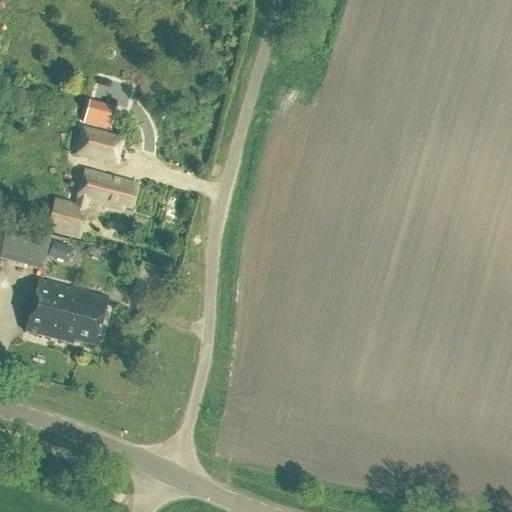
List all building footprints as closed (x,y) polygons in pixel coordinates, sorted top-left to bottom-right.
[(89,102),(83,124),(109,131),(114,109),(89,102)] [(73,156),(117,168),(124,139),(81,127),(73,156)] [(190,197),(195,170),(120,154),(116,174),(118,174),(117,175),(168,186),(166,192),(190,197)] [(81,241),(82,237),(91,240),(95,228),(85,225),(90,205),(127,215),(128,209),(135,211),(141,189),(86,174),(78,207),(58,202),(50,233),(81,241)] [(50,238),(9,227),(6,238),(0,236),(0,260),(41,271),(50,238)] [(46,256),(68,262),(72,248),(50,242),(46,256)] [(109,302),(37,283),(24,334),(71,346),(72,342),(97,348),(109,302)]
